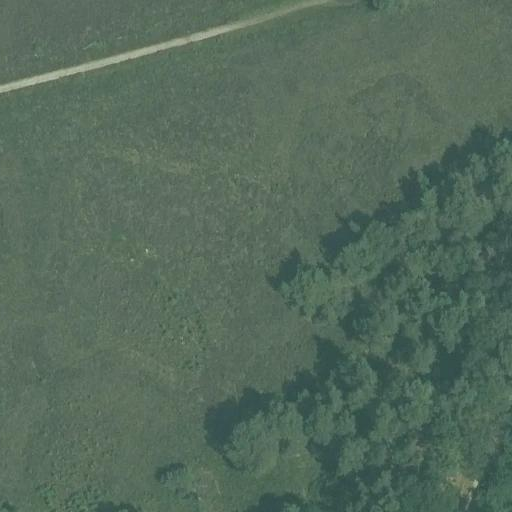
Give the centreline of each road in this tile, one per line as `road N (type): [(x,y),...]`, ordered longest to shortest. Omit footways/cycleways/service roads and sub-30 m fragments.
road 1 (track): [(328,0),(0,86)]
road 2 (track): [(458,511),(511,391)]
